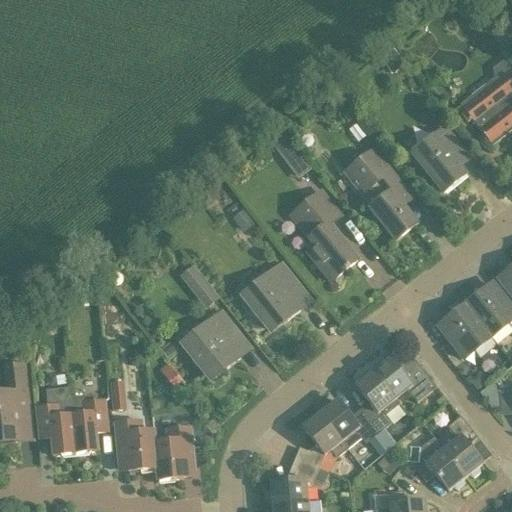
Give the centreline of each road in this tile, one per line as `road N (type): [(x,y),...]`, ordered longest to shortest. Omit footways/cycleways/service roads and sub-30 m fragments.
road 1 (residential): [(231,508),(233,461),(250,427),(399,310)]
road 2 (residential): [(511,448),(399,310)]
road 3 (residential): [(399,310),(511,218)]
road 4 (residential): [(114,511),(100,492),(0,502)]
